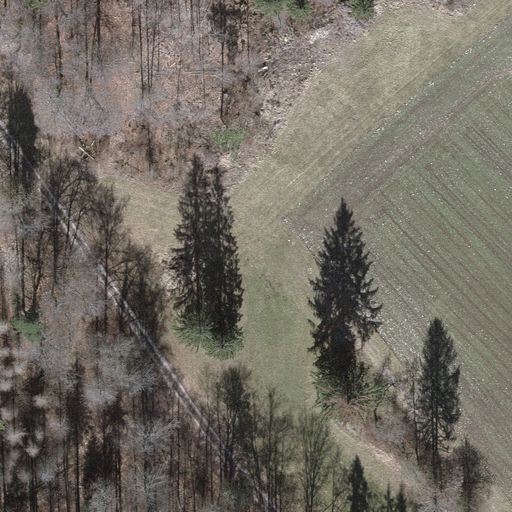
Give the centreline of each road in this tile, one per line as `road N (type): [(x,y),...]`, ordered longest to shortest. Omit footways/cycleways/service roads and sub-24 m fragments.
road 1 (track): [(0,496),(106,437),(149,356),(0,139)]
road 2 (track): [(149,356),(280,511)]
